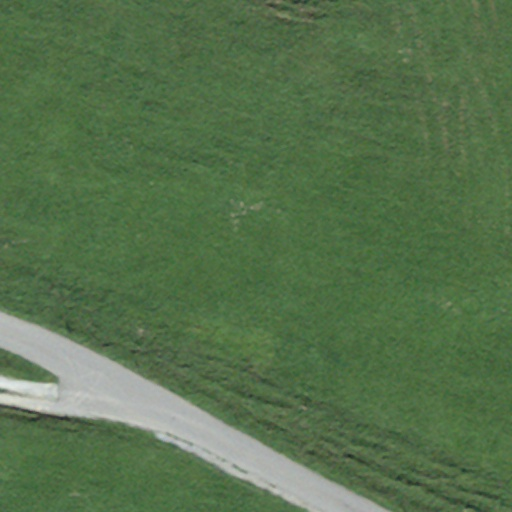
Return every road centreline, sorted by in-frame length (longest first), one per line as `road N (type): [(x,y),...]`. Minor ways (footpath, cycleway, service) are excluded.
road 1 (track): [(357,511),(0,331)]
road 2 (track): [(0,391),(135,400)]
